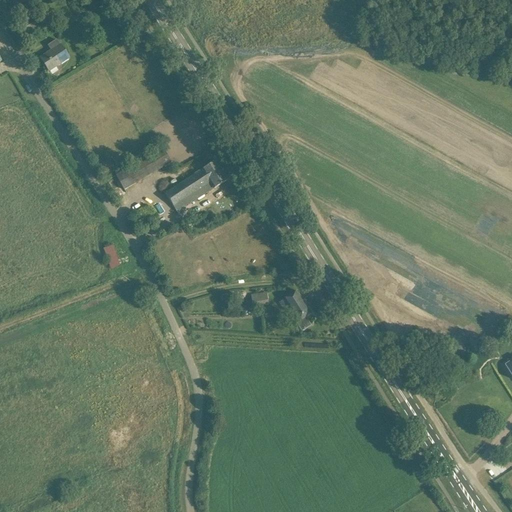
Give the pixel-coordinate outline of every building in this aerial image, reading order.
[(29,2),(22,5),(19,0),(6,0),(12,13),(14,12),(16,15),(32,7),(29,2)] [(41,18),(47,29),(56,24),(50,13),(41,18)] [(26,19),(17,23),(20,30),(29,25),(26,19)] [(49,71),(53,68),(69,58),(56,39),(47,46),(51,51),(40,58),(49,71)] [(162,149),(125,170),(116,175),(124,190),(125,190),(124,189),(169,162),(162,149)] [(165,193),(177,212),(228,180),(216,160),(165,193)] [(111,269),(120,266),(112,244),(103,248),(111,269)] [(292,310),(300,322),(312,314),(298,291),(280,302),(287,313),(292,310)] [(267,292),(251,295),(253,306),(269,303),(267,292)]
